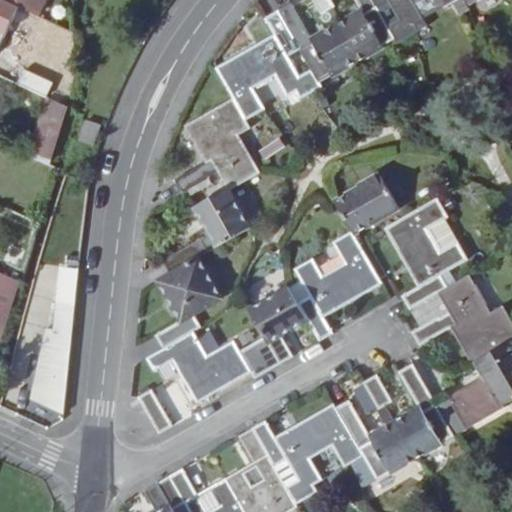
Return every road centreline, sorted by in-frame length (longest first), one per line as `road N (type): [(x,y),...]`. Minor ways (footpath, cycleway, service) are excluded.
road 1 (residential): [(220,0),(159,91),(129,174),(93,471)]
road 2 (residential): [(379,336),(139,470),(93,471)]
